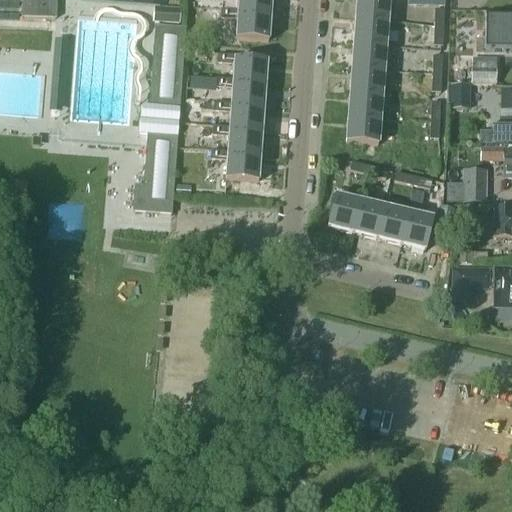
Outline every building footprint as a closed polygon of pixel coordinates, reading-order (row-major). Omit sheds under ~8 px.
[(56,20),(56,0),(21,0),(21,18),(56,20)] [(237,0),(237,13),(269,15),(270,0),(237,0)] [(356,0),(355,21),(386,23),(388,0),(356,0)] [(444,0),(408,0),(408,8),(444,8),(444,0)] [(180,10),(153,8),(152,24),(179,25),(180,10)] [(269,15),(237,13),(220,11),(219,21),(236,22),(235,41),(267,44),(269,15)] [(434,11),(433,30),(443,30),(443,12),(434,11)] [(355,21),(353,46),(385,48),(386,23),(355,21)] [(171,215),(185,29),(155,26),(149,107),(140,106),(138,134),(147,135),(142,187),(134,187),(132,212),(171,215)] [(443,30),(433,30),(433,48),(442,48),(443,30)] [(353,46),(351,71),(383,73),(385,48),(353,46)] [(233,67),(232,82),(265,84),(266,63),(235,61),(235,58),(217,56),(216,66),(233,67)] [(432,58),(431,76),(441,76),(442,58),(432,58)] [(471,60),(469,86),(496,87),(496,60),(471,60)] [(351,71),(350,96),(381,98),(383,73),(351,71)] [(440,95),(441,76),(431,76),(431,94),(440,95)] [(232,82),(215,80),(214,90),(231,91),(230,106),(263,108),(265,84),(232,82)] [(467,86),(448,86),(447,108),(467,109),(467,86)] [(350,96),(348,121),(379,123),(381,98),(350,96)] [(229,115),(228,130),(261,132),(263,108),(230,106),(203,104),(202,112),(212,113),(212,114),(229,115)] [(430,105),(429,123),(439,123),(439,105),(430,105)] [(377,148),(379,123),(348,121),(346,146),(377,148)] [(438,141),(439,123),(429,123),(429,141),(438,141)] [(511,123),(496,123),(496,143),(511,143),(511,123)] [(227,139),(226,154),(260,156),(261,132),(228,130),(211,128),(210,138),(227,139)] [(511,181),(511,148),(502,148),(502,151),(479,151),(478,164),(502,164),(502,181),(511,181)] [(260,156),(226,154),(210,152),(209,162),(225,163),(223,182),(258,184),(260,156)] [(349,172),(365,177),(367,168),(351,164),(349,172)] [(367,168),(365,177),(384,181),(387,173),(367,168)] [(485,172),(462,173),(462,206),(486,206),(485,172)] [(393,184),(413,188),(415,179),(395,175),(393,184)] [(415,179),(413,188),(429,192),(431,183),(415,179)] [(327,229),(351,235),(359,204),(335,198),(327,229)] [(383,210),(359,204),(351,235),(375,241),(383,210)] [(432,222),(417,218),(420,208),(409,205),(406,215),(399,247),(424,253),(432,222)] [(511,209),(493,209),(492,240),(511,240),(511,209)] [(375,241),(399,247),(406,215),(383,210),(375,241)] [(480,233),(480,214),(465,214),(464,233),(480,233)] [(454,251),(453,266),(471,267),(471,251),(454,251)] [(488,271),(450,270),(450,304),(455,306),(466,306),(472,304),(472,292),(488,292),(488,271)] [(511,310),(511,272),(493,272),(493,311),(511,310)]
